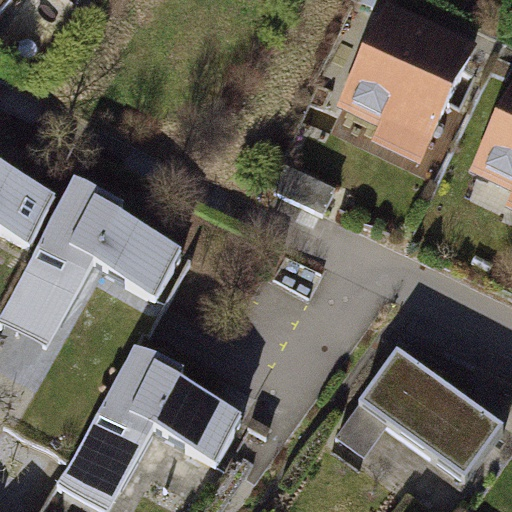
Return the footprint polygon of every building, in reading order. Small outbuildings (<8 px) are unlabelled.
[(482,52),(384,5),(334,110),(380,131),(373,146),(425,171),(482,52)] [(511,81),(468,174),(511,194),(511,198),(506,211),(511,213),(511,81)] [(0,229),(37,248),(64,196),(0,162),(0,229)] [(340,194),(293,172),(280,199),(328,221),(340,194)] [(0,318),(0,329),(46,353),(92,266),(161,302),(189,250),(69,187),(64,196),(37,248),(0,318)] [(62,497),(92,511),(117,511),(156,434),(226,469),(253,416),(133,356),(62,497)] [(358,411),(465,486),(503,431),(396,357),(358,411)]
